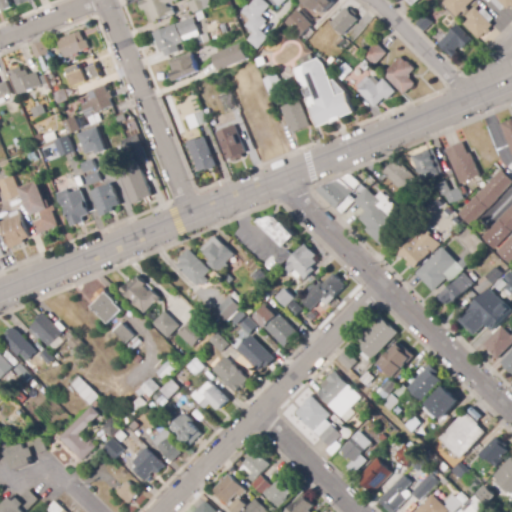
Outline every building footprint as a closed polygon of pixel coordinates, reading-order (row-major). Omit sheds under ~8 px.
[(0,0),(8,0),(12,8),(3,11),(2,8),(1,9),(0,8),(0,0)] [(150,24),(145,10),(142,11),(139,2),(144,0),(178,0),(166,4),(168,9),(172,8),(175,14),(150,24)] [(193,14),(188,3),(195,0),(208,0),(211,6),(193,14)] [(256,0),(263,0),(271,6),(263,17),(269,22),(262,30),(270,38),(260,50),(250,41),(256,34),(247,26),(252,20),(243,13),(249,5),(251,7),(256,0)] [(328,0),(317,11),(306,0),(328,0)] [(330,8),(325,3),(328,0),(332,0),(335,3),(330,8)] [(457,17),(444,4),(447,0),(474,0),(467,8),(469,9),(465,14),(463,12),(457,17)] [(502,11),(492,1),(492,0),(511,0),(511,6),(509,10),(506,7),(502,11)] [(343,36),(331,23),(346,8),(350,12),(352,9),(357,15),(355,17),(359,20),(343,36)] [(424,32),(416,24),(431,8),(440,16),(424,32)] [(480,40),(465,25),(470,20),(466,16),(475,8),(480,13),(484,9),(494,19),(490,23),(493,26),(490,29),(492,31),(487,35),(486,33),(480,40)] [(298,10),(313,25),(301,38),(286,23),(298,10)] [(155,34),(194,18),(199,31),(184,38),(186,43),(179,46),(182,51),(167,57),(164,51),(161,52),(155,34)] [(454,59),(439,44),(458,25),(473,40),(463,50),(460,47),(456,51),(459,54),(454,59)] [(65,58),(58,41),(80,32),(85,42),(87,41),(89,48),(65,58)] [(197,46),(194,39),(207,34),(210,41),(197,46)] [(342,53),(334,45),(342,37),(345,41),(346,39),(351,44),(342,53)] [(42,72),(32,47),(45,41),(49,50),(47,50),(48,54),(42,57),(47,70),(42,72)] [(375,65),(365,55),(377,43),(387,53),(375,65)] [(218,71),(212,56),(240,44),(247,59),(218,71)] [(355,57),(350,51),(354,48),(359,53),(355,57)] [(175,82),(172,74),(174,73),(169,62),(191,53),(199,72),(175,82)] [(405,95),(384,75),(401,57),(407,63),(408,62),(416,69),(408,77),(416,84),(405,95)] [(319,128),(295,69),(304,65),(304,64),(319,59),(325,65),(332,82),(335,81),(347,93),(355,113),(342,118),(343,120),(332,125),(331,123),(319,128)] [(366,71),(361,66),(366,61),(371,66),(366,71)] [(346,77),(339,71),(346,64),(352,71),(346,77)] [(74,85),(68,70),(80,65),(82,71),(96,65),(101,77),(75,87),(75,88),(77,87),(80,95),(56,106),(44,75),(51,72),(59,91),(74,85)] [(18,95),(9,72),(21,68),(23,72),(27,71),(29,76),(37,73),(42,85),(18,95)] [(269,96),(262,78),(269,75),(270,76),(271,75),(278,92),(269,96)] [(376,109),(356,87),(368,77),(370,80),(374,76),(380,84),(385,80),(396,93),(388,101),(385,98),(379,104),(381,105),(376,109)] [(0,100),(0,84),(6,82),(12,95),(0,100)] [(87,117),(82,106),(88,103),(85,98),(90,96),(89,93),(105,86),(108,93),(111,92),(114,98),(111,99),(114,106),(87,117)] [(226,113),(219,96),(231,91),(238,108),(226,113)] [(282,107),(301,100),(311,125),(292,133),(282,107)] [(28,121),(23,108),(30,105),(35,118),(28,121)] [(200,127),(195,114),(204,111),(208,124),(200,127)] [(91,126),(88,119),(98,115),(101,121),(91,126)] [(68,135),(62,122),(75,116),(80,130),(68,135)] [(511,149),(502,124),(511,119),(511,149)] [(233,162),(232,159),(228,161),(217,133),(236,125),(247,153),(243,154),(244,158),(233,162)] [(96,155),(94,151),(86,155),(78,135),(97,128),(106,151),(96,155)] [(47,144),(44,137),(54,132),(57,139),(47,144)] [(43,163),(37,149),(68,136),(75,152),(61,158),(60,157),(43,163)] [(188,142),(204,136),(215,164),(199,170),(188,142)] [(446,149),(464,142),(468,153),(471,152),(481,175),(460,184),(446,149)] [(139,162),(134,150),(142,147),(147,159),(139,162)] [(424,181),(414,157),(431,150),(438,167),(441,166),(443,173),(424,181)] [(31,162),(29,156),(36,153),(39,159),(31,162)] [(85,174),(81,165),(93,160),(97,169),(85,174)] [(405,194),(384,172),(385,172),(383,170),(387,164),(391,167),(396,161),(402,167),(404,165),(416,179),(413,183),(414,185),(405,194)] [(134,205),(121,173),(140,165),(153,197),(134,205)] [(458,212),(502,169),(511,179),(511,185),(472,225),(458,212)] [(89,186),(86,178),(99,173),(102,181),(89,186)] [(338,180),(353,192),(358,196),(366,187),(350,174),(338,180)] [(5,202),(0,187),(0,181),(14,176),(22,195),(5,202)] [(316,189),(337,208),(353,192),(338,180),(316,189)] [(39,235),(20,189),(38,181),(46,201),(49,200),(51,207),(54,206),(56,211),(54,212),(60,227),(39,235)] [(73,227),(65,206),(63,207),(58,195),(69,190),(67,187),(78,182),(88,206),(87,206),(91,215),(83,218),(85,222),(73,227)] [(102,217),(92,192),(112,184),(114,188),(114,187),(119,197),(118,198),(121,206),(114,209),(115,212),(102,217)] [(438,195),(435,189),(443,185),(446,192),(438,195)] [(458,203),(453,192),(460,188),(464,200),(458,203)] [(381,245),(367,230),(369,228),(360,218),(367,212),(356,201),(368,189),(377,198),(382,192),(398,209),(390,218),(399,228),(381,245)] [(425,209),(418,201),(430,189),(438,198),(425,209)] [(438,216),(429,207),(439,198),(447,207),(438,216)] [(511,234),(497,251),(482,237),(511,204),(511,234)] [(10,247),(0,223),(11,218),(10,215),(19,211),(31,239),(10,247)] [(287,245),(285,248),(260,223),(261,222),(261,221),(264,219),(266,220),(272,217),(274,216),(277,216),(278,219),(283,224),(285,224),(287,226),(288,226),(287,228),(296,236),(287,245)] [(416,269),(413,266),(410,268),(407,265),(410,262),(404,256),(402,259),(398,256),(401,253),(403,250),(400,248),(408,241),(405,238),(412,232),(414,233),(423,225),(431,234),(441,245),(416,269)] [(511,265),(497,251),(511,234),(511,265)] [(218,272),(209,263),(211,260),(205,254),(205,253),(202,250),(216,237),(225,246),(226,246),(235,255),(226,264),(228,266),(222,272),(220,270),(218,272)] [(287,271),(284,268),(287,264),(289,263),(288,263),(306,245),(317,256),(314,259),(318,263),(313,268),(316,271),(306,280),(295,269),(290,274),(287,271)] [(435,292),(417,273),(444,248),(457,262),(445,275),(456,264),(463,271),(451,283),(448,279),(435,292)] [(198,287),(178,267),(183,262),(180,259),(190,250),(211,271),(205,277),(209,281),(204,286),(201,283),(198,287)] [(252,267),(245,259),(250,255),(257,262),(252,267)] [(272,274),(266,269),(275,259),(280,264),(272,274)] [(493,285),(486,277),(496,267),(504,275),(493,285)] [(260,288),(251,280),(262,268),(271,276),(260,288)] [(501,280),(511,290),(511,273),(510,271),(501,280)] [(450,307),(441,297),(466,274),(475,284),(450,307)] [(313,311),(304,301),(323,283),(325,285),(335,275),(346,286),(344,288),(345,289),(328,305),(323,300),(313,311)] [(145,314),(122,291),(128,285),(127,284),(130,280),(133,283),(139,277),(147,284),(144,286),(150,292),(152,290),(161,299),(157,304),(156,303),(145,314)] [(500,292),(495,286),(502,279),(507,285),(500,292)] [(255,294),(251,289),(255,286),(259,291),(255,294)] [(288,307),(287,308),(277,298),(286,289),(288,291),(296,299),(288,307)] [(91,306),(106,291),(123,310),(108,324),(91,306)] [(239,303),(232,296),(235,293),(243,300),(239,303)] [(226,322),(216,312),(231,297),(241,307),(226,322)] [(478,334),(464,318),(489,297),(497,307),(485,317),(486,318),(484,319),(486,322),(482,325),(485,328),(478,334)] [(288,309),(287,309),(288,308),(296,300),(305,309),(296,317),(288,309)] [(288,346),(285,348),(266,328),(266,327),(254,315),(266,304),(268,306),(269,305),(276,313),(278,311),(288,322),(298,333),(292,339),(293,341),(288,346)] [(153,324),(165,311),(180,325),(168,338),(153,324)] [(237,325),(232,320),(242,311),(247,316),(237,325)] [(50,347),(31,328),(38,321),(36,319),(43,313),(64,334),(50,347)] [(368,361),(358,351),(361,349),(359,347),(362,345),(357,340),(382,316),(399,334),(373,360),(371,358),(368,361)] [(249,336),(240,326),(250,317),(259,327),(249,336)] [(194,319),(208,333),(195,347),(180,333),(194,319)] [(115,330),(122,323),(136,337),(128,344),(115,330)] [(511,345),(498,359),(484,345),(503,326),(511,335),(511,345)] [(28,361),(21,354),(19,357),(4,341),(8,338),(5,335),(13,328),(16,331),(17,329),(38,352),(28,361)] [(222,353),(211,341),(219,334),(230,345),(222,353)] [(78,353),(69,343),(77,336),(86,345),(78,353)] [(259,370),(238,350),(252,336),(276,359),(267,369),(264,366),(259,370)] [(135,349),(129,344),(137,337),(142,342),(135,349)] [(392,375),(381,364),(384,362),(381,359),(399,341),(408,350),(410,349),(416,356),(398,374),(395,372),(392,375)] [(232,353),(227,349),(231,345),(235,350),(232,353)] [(49,365),(40,355),(47,349),(56,359),(49,365)] [(359,375),(353,368),(350,371),(339,359),(347,351),(365,369),(359,375)] [(2,373),(0,370),(0,352),(11,365),(2,373)] [(511,373),(502,363),(511,353),(511,373)] [(139,365),(134,361),(139,355),(143,359),(139,365)] [(196,376),(187,367),(197,357),(206,367),(196,376)] [(238,392),(214,370),(226,357),(249,379),(245,383),(248,386),(244,390),(242,388),(238,392)] [(165,381),(157,373),(171,359),(179,367),(165,381)] [(23,379),(15,370),(21,364),(29,373),(23,379)] [(423,403),(408,389),(431,365),(439,372),(437,375),(443,381),(423,403)] [(14,385),(8,379),(15,372),(21,378),(14,385)] [(348,422),(320,394),(325,389),(322,386),(336,372),(362,398),(352,409),(357,413),(348,422)] [(93,405),(72,385),(80,377),(101,397),(93,405)] [(151,398),(142,388),(151,378),(161,388),(151,398)] [(171,400),(161,391),(172,379),(182,388),(171,400)] [(383,403),(375,396),(391,379),(398,385),(383,403)] [(217,410),(212,404),(206,409),(193,396),(198,391),(200,393),(210,383),(214,387),(215,386),(231,402),(223,409),(220,407),(217,410)] [(442,419),(439,416),(436,418),(433,415),(434,413),(427,407),(446,387),(460,401),(442,419)] [(391,411),(383,403),(393,394),(400,402),(391,411)] [(35,406),(31,402),(39,395),(43,398),(35,406)] [(315,432),(297,413),(306,404),(306,403),(312,396),(332,415),(315,432)] [(132,419),(126,413),(142,397),(148,403),(132,419)] [(158,417),(147,406),(153,400),(164,410),(158,417)] [(108,417),(99,407),(105,402),(114,411),(108,417)] [(373,414),(369,409),(372,405),(377,410),(373,414)] [(84,461),(61,438),(92,406),(101,415),(81,435),(89,443),(92,441),(98,447),(84,461)] [(461,459),(441,439),(467,412),(480,425),(479,426),(486,433),(461,459)] [(126,425),(119,418),(124,413),(131,421),(126,425)] [(191,447),(171,428),(184,415),(185,417),(187,415),(190,417),(188,419),(204,434),(191,447)] [(114,438),(104,429),(114,418),(124,428),(114,438)] [(136,431),(132,427),(137,421),(141,425),(136,431)] [(174,462),(154,441),(162,434),(158,429),(164,424),(174,435),(172,437),(174,439),(172,441),(184,453),(174,462)] [(332,447),(321,438),(332,426),(343,435),(332,447)] [(348,440),(341,433),(348,426),(354,433),(348,440)] [(356,474),(349,467),(354,461),(350,458),(348,461),(343,456),(346,454),(342,450),(360,431),(375,445),(372,449),(370,447),(362,455),(368,461),(356,474)] [(384,442),(380,438),(384,433),(388,438),(384,442)] [(427,445),(422,440),(428,435),(433,440),(427,445)] [(16,471),(8,451),(43,437),(49,451),(31,458),(33,464),(16,471)] [(498,468),(488,458),(485,461),(479,455),(498,437),(504,444),(505,443),(508,446),(506,448),(510,451),(502,459),(504,462),(498,468)] [(117,460),(105,448),(115,439),(126,450),(117,460)] [(397,455),(406,446),(417,457),(408,466),(397,455)] [(148,482),(135,470),(139,466),(135,462),(140,457),(138,455),(142,450),(145,452),(148,449),(167,467),(160,474),(159,473),(157,474),(155,472),(152,475),(153,476),(148,482)] [(254,482),(250,477),(254,474),(244,464),(258,451),(272,465),(254,482)] [(420,472),(414,466),(423,456),(429,462),(420,472)] [(375,493),(359,478),(379,458),(394,472),(375,493)] [(511,490),(508,494),(496,483),(499,480),(495,477),(511,459),(511,490)] [(461,479),(454,472),(462,464),(469,471),(461,479)] [(289,496),(287,497),(288,498),(286,501),(287,502),(279,509),(265,493),(282,478),(278,475),(284,470),(289,476),(299,487),(289,496)] [(228,504),(215,490),(223,483),(221,480),(225,476),(227,478),(232,474),(248,492),(242,497),(239,494),(228,504)] [(421,501),(413,494),(431,474),(439,482),(421,501)] [(395,511),(390,511),(380,502),(406,475),(413,483),(407,490),(412,495),(395,511)] [(262,494),(253,484),(262,476),(271,486),(262,494)] [(131,504),(117,490),(119,487),(121,489),(129,482),(140,493),(134,499),(135,500),(131,504)] [(474,493),(470,488),(476,482),(480,487),(474,493)] [(27,511),(0,511),(0,508),(11,497),(16,502),(29,489),(40,500),(27,511)] [(288,511),(306,494),(317,505),(312,510),(314,511),(288,511)] [(457,511),(453,511),(448,506),(457,497),(458,498),(462,494),(469,501),(457,511)] [(479,511),(461,511),(476,496),(489,509),(486,511),(483,511),(481,510),(479,511)] [(242,511),(234,511),(230,508),(241,498),(249,506),(242,511)] [(417,511),(430,498),(440,509),(444,505),(448,509),(445,511),(417,511)] [(244,511),(257,499),(269,511),(244,511)] [(196,511),(207,501),(218,511),(196,511)] [(48,511),(47,511),(55,502),(67,511),(48,511)]
